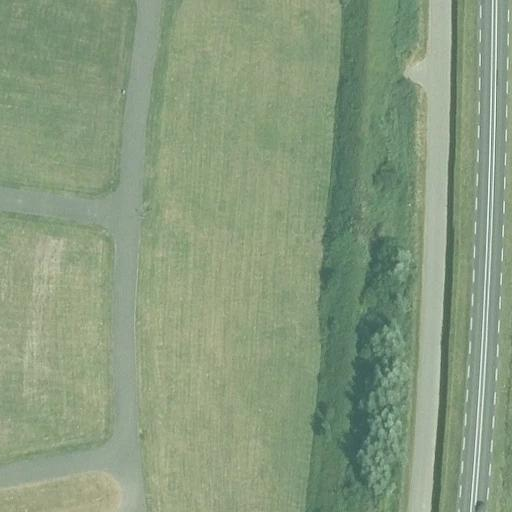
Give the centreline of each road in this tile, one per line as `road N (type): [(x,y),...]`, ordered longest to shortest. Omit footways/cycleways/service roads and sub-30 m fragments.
road 1 (primary): [(470,511),(494,0)]
road 2 (unclassified): [(417,511),(439,0)]
road 3 (unclassified): [(129,455),(121,336),(126,215)]
road 4 (unclassified): [(126,215),(147,0)]
road 5 (unclassified): [(0,478),(129,455)]
road 6 (unclassified): [(0,199),(126,215)]
